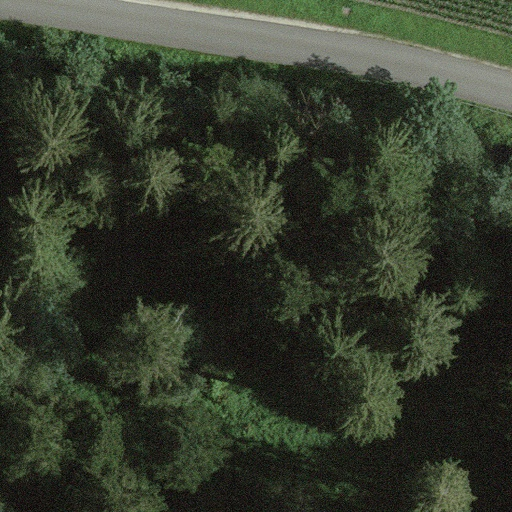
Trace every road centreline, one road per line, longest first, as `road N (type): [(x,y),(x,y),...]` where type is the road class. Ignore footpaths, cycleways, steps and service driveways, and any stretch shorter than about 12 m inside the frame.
road 1 (track): [(511,258),(413,233),(373,232),(285,251),(0,358)]
road 2 (unclassified): [(511,96),(0,5)]
